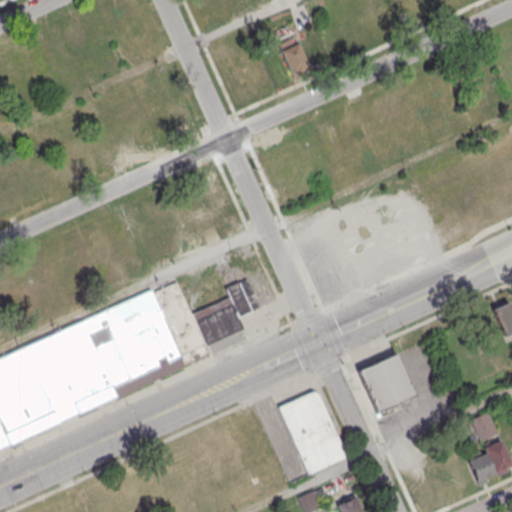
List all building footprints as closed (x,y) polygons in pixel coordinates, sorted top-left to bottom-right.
[(70,50),(108,33),(98,9),(60,26),(70,50)] [(292,74),(278,47),(293,40),(307,67),(292,74)] [(410,82),(420,108),(437,101),(427,75),(410,82)] [(204,344),(191,313),(228,297),(224,286),(246,276),(259,306),(236,316),(241,328),(204,344)] [(80,320),(175,279),(191,313),(204,344),(208,352),(114,394),(80,320)] [(511,329),(499,335),(488,309),(506,301),(511,315),(511,329)] [(0,445),(0,355),(80,320),(114,394),(0,445)] [(355,369),(374,411),(411,394),(392,353),(355,369)] [(275,405),(306,473),(345,455),(317,392),(310,389),(275,405)] [(479,440),(470,420),(487,412),(496,431),(479,440)] [(494,471),(483,446),(499,439),(510,464),(494,471)] [(476,481),(466,460),(483,452),(493,473),(476,481)] [(307,511),(304,511),(298,497),(311,491),(318,507),(307,511)] [(335,503),(339,511),(361,511),(353,494),(335,503)]
